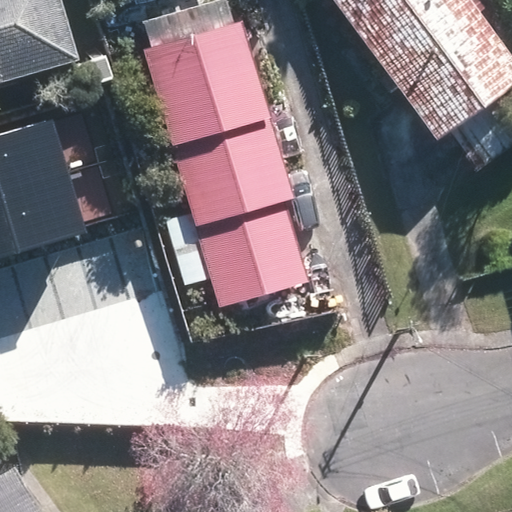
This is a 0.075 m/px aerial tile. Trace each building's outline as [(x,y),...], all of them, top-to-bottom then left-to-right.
[(48,0),(0,0),(0,70),(64,52),(48,0)] [(336,0),(431,131),(508,76),(453,0),(336,0)] [(237,27),(148,52),(220,302),(302,279),(278,194),(284,193),(237,27)] [(0,133),(0,257),(20,251),(87,230),(55,118),(0,133)] [(30,511),(12,478),(0,484),(0,511),(30,511)]
